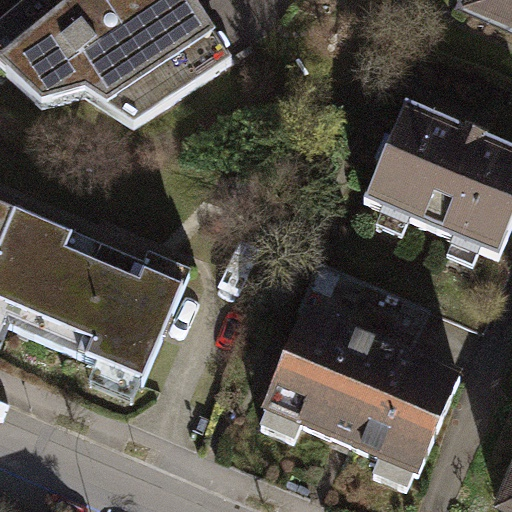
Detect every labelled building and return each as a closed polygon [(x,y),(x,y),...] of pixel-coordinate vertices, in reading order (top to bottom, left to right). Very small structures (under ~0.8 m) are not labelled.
[(24,0),(0,20),(0,78),(33,110),(77,98),(125,130),(224,66),(180,0),(24,0)] [(511,0),(463,0),(458,14),(511,37),(511,0)] [(511,212),(511,155),(398,107),(356,204),(490,262),(511,212)] [(136,272),(7,217),(0,234),(0,329),(84,366),(79,378),(129,399),(181,279),(140,261),(136,272)] [(290,313),(297,316),(400,360),(402,355),(395,352),(414,308),(311,264),(290,313)] [(400,360),(297,316),(256,412),(261,414),(253,431),(286,445),(293,428),(373,462),(366,479),(399,493),(406,476),(410,478),(452,382),(400,360)] [(511,511),(511,467),(493,511),(494,511),(511,511)]
